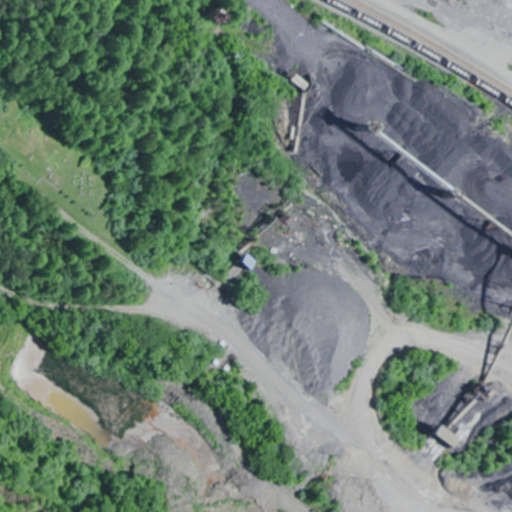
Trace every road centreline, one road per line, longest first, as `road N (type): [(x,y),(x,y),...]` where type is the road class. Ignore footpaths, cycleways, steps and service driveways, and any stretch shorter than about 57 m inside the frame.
road 1 (residential): [(511,72),(379,0)]
road 2 (residential): [(429,470),(387,435),(369,404),(364,356)]
